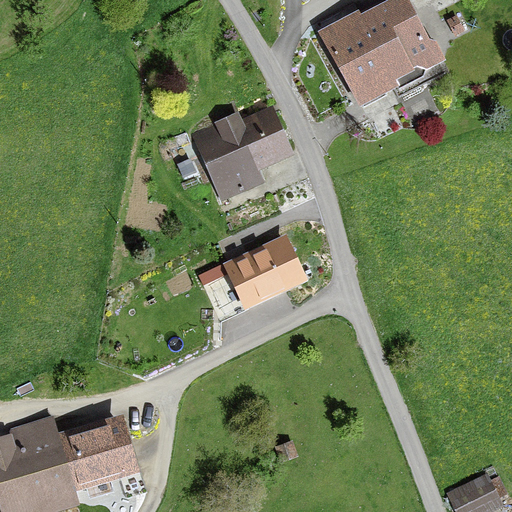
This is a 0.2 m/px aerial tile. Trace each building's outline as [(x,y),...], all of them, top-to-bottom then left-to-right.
[(401,2),(359,25),(391,86),(433,64),(401,2)] [(359,25),(356,19),(317,39),(356,112),(394,92),(391,86),(359,25)] [(234,120),(193,138),(219,201),(260,184),(256,173),(288,160),(269,114),(237,127),(234,120)] [(306,279),(286,239),(227,268),(246,308),(306,279)] [(126,471),(113,426),(54,443),(50,428),(0,442),(0,511),(50,511),(73,506),(68,488),(126,471)] [(484,481),(448,499),(453,511),(482,511),(496,506),(484,481)]
